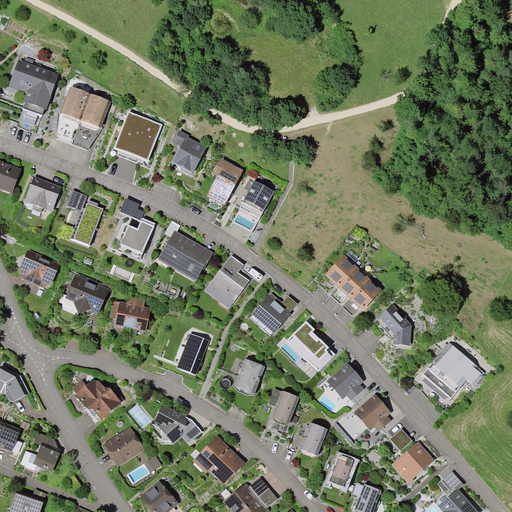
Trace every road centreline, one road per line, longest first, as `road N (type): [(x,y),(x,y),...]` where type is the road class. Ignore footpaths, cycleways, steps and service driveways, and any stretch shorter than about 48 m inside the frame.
road 1 (residential): [(503,511),(387,380),(271,270),(170,208),(0,143)]
road 2 (track): [(457,0),(411,89),(268,130),(208,108),(120,45),(32,0)]
road 3 (residential): [(317,511),(268,457),(197,404),(116,369),(31,353)]
road 4 (residential): [(31,353),(123,511)]
road 5 (residential): [(116,511),(0,465)]
